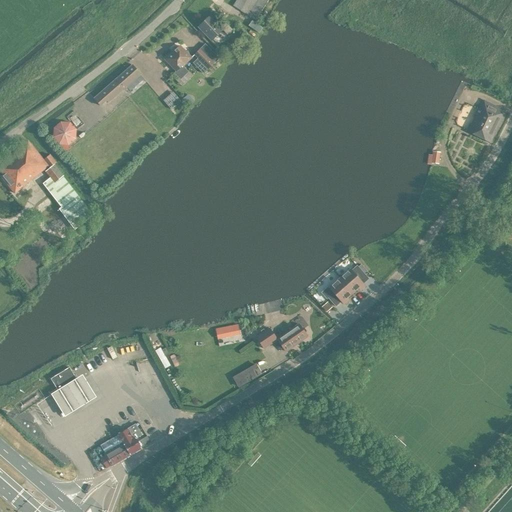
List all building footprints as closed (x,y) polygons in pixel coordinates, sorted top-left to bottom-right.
[(236,0),(233,5),(240,10),(246,0),(236,0)] [(256,0),(247,15),(255,20),(267,0),(256,0)] [(210,16),(198,27),(211,40),(222,29),(227,34),(232,29),(224,21),(219,25),(215,22),(210,16)] [(252,21),(248,26),(259,33),(262,28),(252,21)] [(179,46),(165,59),(176,70),(174,73),(179,78),(187,71),(181,66),(190,57),(179,46)] [(199,49),(194,54),(197,58),(208,68),(213,63),(199,49)] [(102,90),(94,98),(98,103),(101,105),(106,100),(108,102),(126,86),(140,74),(132,65),(102,90)] [(466,129),(491,141),(505,111),(483,100),(479,109),(477,108),(466,129)] [(60,122),(53,128),(53,137),(59,144),(70,145),(74,138),(75,132),(70,123),(60,122)] [(19,147),(0,163),(0,170),(3,174),(0,176),(14,193),(44,169),(50,177),(42,183),(62,207),(58,210),(75,230),(93,214),(62,176),(63,175),(53,164),(56,162),(49,154),(43,159),(28,141),(27,141),(19,147)] [(439,152),(433,151),(432,155),(431,163),(432,163),(434,164),(438,164),(439,152)] [(361,264),(358,267),(363,273),(366,271),(361,264)] [(350,269),(339,278),(352,292),(358,287),(360,290),(365,286),(362,283),(368,278),(363,273),(358,267),(357,266),(351,271),(350,269)] [(328,286),(321,292),(326,298),(328,297),(336,306),(341,302),(344,304),(348,300),(346,298),(352,292),(339,278),(329,287),(328,286)] [(327,301),(321,306),(326,312),(332,307),(327,301)] [(277,339),(285,351),(307,336),(298,324),(277,339)] [(238,325),(230,326),(232,335),(240,333),(238,325)] [(270,344),(277,339),(268,327),(262,332),(270,344)] [(263,348),(270,344),(262,332),(255,337),(263,348)] [(166,346),(156,350),(164,368),(170,365),(166,355),(169,353),(166,346)] [(238,385),(262,374),(257,364),(233,375),(238,385)] [(50,379),(58,391),(76,379),(76,378),(79,375),(77,371),(73,374),(69,367),(50,379)] [(153,372),(160,385),(163,383),(157,370),(153,372)] [(82,375),(51,394),(65,417),(96,398),(82,375)] [(135,437),(141,433),(135,424),(117,434),(118,435),(100,445),(106,454),(105,455),(101,458),(106,467),(111,465),(141,447),(135,437)]
